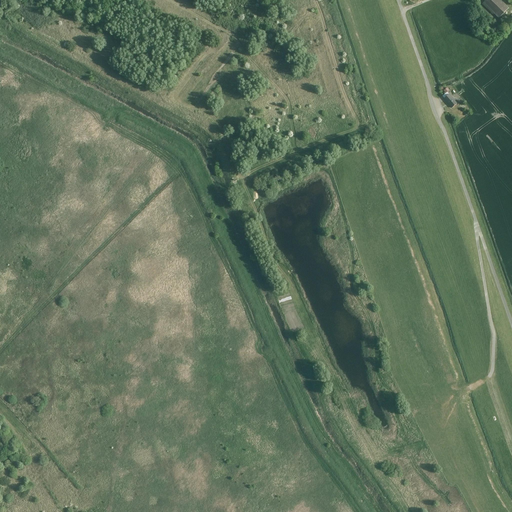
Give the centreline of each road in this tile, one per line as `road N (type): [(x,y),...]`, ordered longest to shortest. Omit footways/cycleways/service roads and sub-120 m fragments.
road 1 (track): [(383,511),(308,401),(203,161),(180,138),(0,40)]
road 2 (track): [(479,227),(493,368),(461,394),(443,429),(473,511)]
